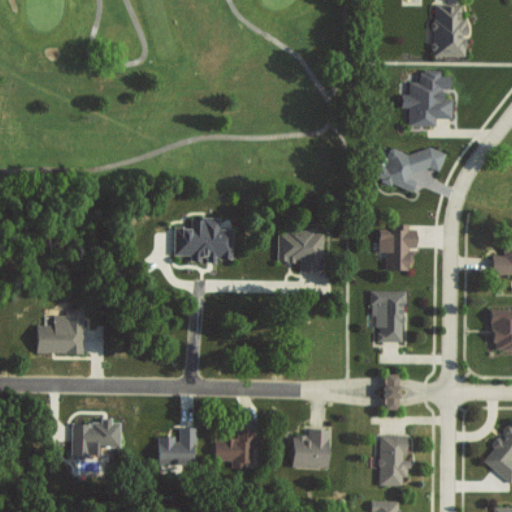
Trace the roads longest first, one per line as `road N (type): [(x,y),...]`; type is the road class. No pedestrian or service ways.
road 1 (residential): [(0,380),(511,385)]
road 2 (residential): [(450,511),(455,247),(468,179),(511,112)]
